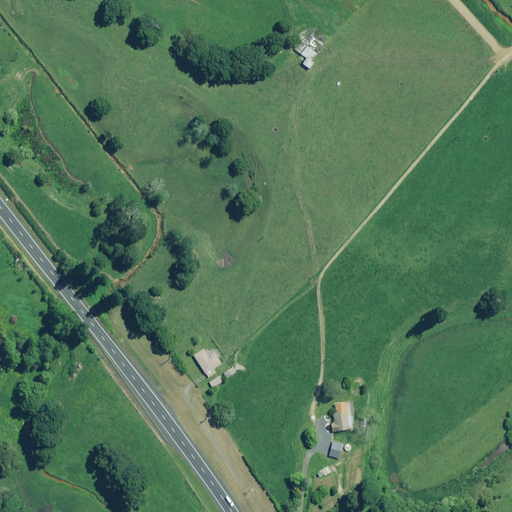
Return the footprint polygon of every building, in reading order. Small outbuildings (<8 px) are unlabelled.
[(305,46),(297,41),(292,48),(299,54),(305,46)] [(317,55),(307,47),(301,55),(305,58),(302,64),(309,69),(313,63),(312,62),(317,55)] [(209,353),(206,349),(194,356),(208,378),(216,373),(213,369),(221,364),(217,358),(218,357),(214,350),(209,353)] [(223,382),(220,377),(209,383),(212,388),(223,382)] [(333,413),(334,423),(331,423),(332,432),(351,430),(349,403),(334,404),(335,412),(333,413)] [(341,452),(331,450),(329,457),(339,459),(341,452)]
